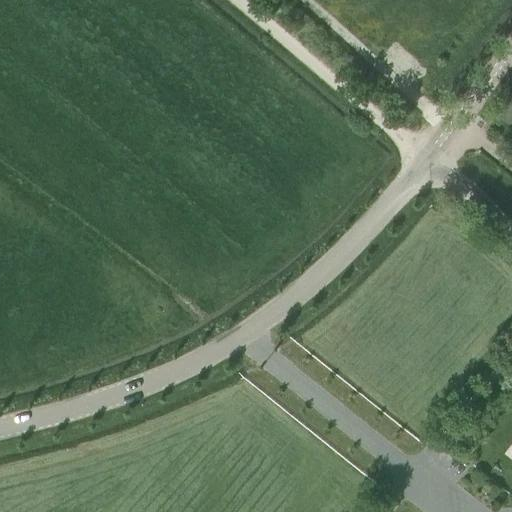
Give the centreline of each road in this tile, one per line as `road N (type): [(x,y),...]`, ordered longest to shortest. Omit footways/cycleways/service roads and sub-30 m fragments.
road 1 (tertiary): [(0,428),(108,397),(242,337),(359,238),(511,53)]
road 2 (track): [(454,128),(301,0)]
